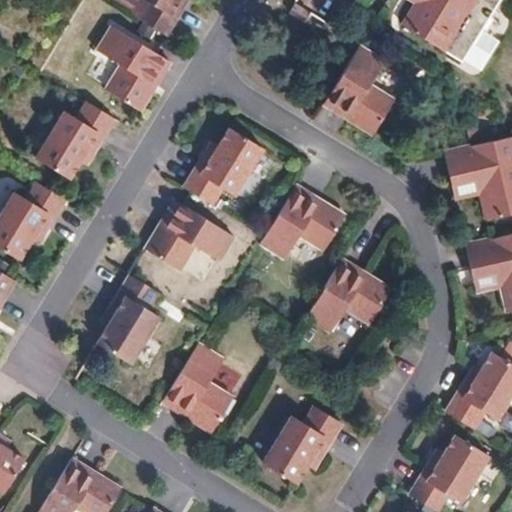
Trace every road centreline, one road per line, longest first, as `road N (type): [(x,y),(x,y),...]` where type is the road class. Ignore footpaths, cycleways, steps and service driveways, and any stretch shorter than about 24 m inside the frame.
road 1 (residential): [(347,511),(434,364),(441,290),(429,248),(390,187),(225,89)]
road 2 (residential): [(21,371),(186,98)]
road 3 (residential): [(21,371),(255,511)]
